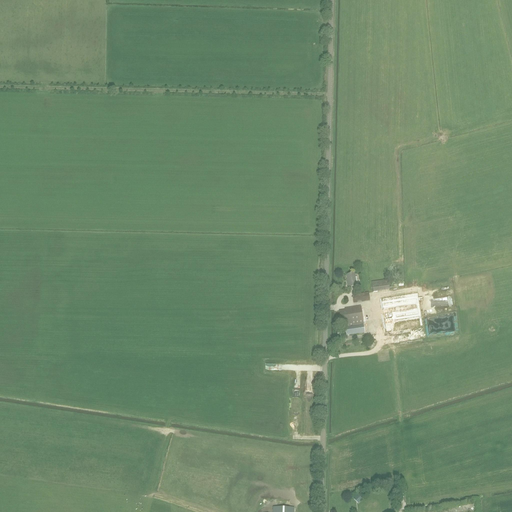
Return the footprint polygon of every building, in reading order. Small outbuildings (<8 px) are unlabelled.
[(347,282),(348,288),(357,286),(355,274),(346,275),(347,282)] [(374,290),(390,289),(389,282),(373,283),(374,290)] [(368,293),(352,295),(353,303),(370,301),(368,293)] [(386,322),(422,318),(420,302),(409,303),(407,294),(383,297),(386,322)] [(339,312),(340,323),(345,323),(346,334),(350,334),(350,335),(363,333),(362,324),(360,307),(345,309),(345,311),(339,312)]
